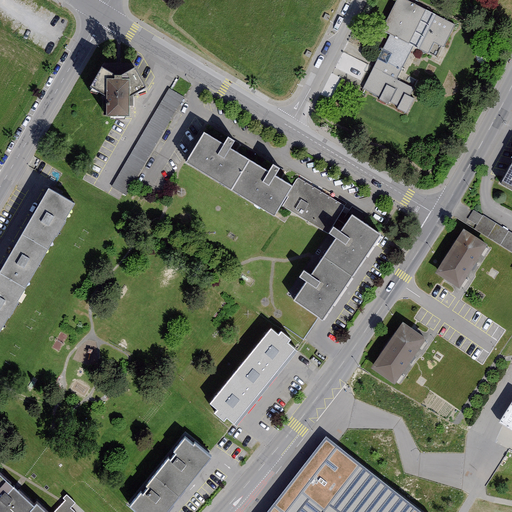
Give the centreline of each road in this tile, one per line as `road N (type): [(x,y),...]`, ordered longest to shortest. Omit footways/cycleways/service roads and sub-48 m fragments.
road 1 (residential): [(230,511),(439,216)]
road 2 (residential): [(290,127),(102,13)]
road 3 (residential): [(0,187),(102,13)]
road 4 (residential): [(439,216),(290,127)]
road 5 (residential): [(439,216),(511,85)]
road 6 (residential): [(290,127),(354,0)]
